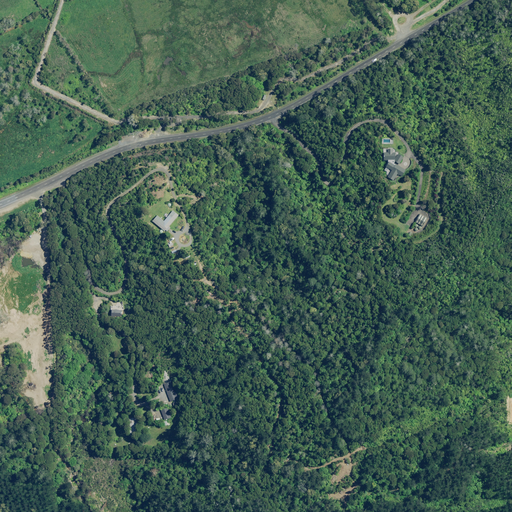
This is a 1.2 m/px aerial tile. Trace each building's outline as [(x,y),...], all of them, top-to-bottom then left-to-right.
[(394,149),(389,149),(388,153),(385,153),(385,160),(396,160),(396,153),(393,153),(394,149)] [(400,165),(404,157),(399,154),(395,162),(400,165)] [(395,166),(390,162),(387,167),(392,170),(388,177),(394,181),(398,174),(402,177),(406,170),(396,164),(395,166)] [(179,216),(173,211),(164,221),(158,216),(153,221),(163,229),(162,230),(164,232),(169,226),(170,226),(179,216)] [(424,227),(428,219),(419,215),(415,223),(424,227)] [(423,227),(416,224),(415,223),(412,229),(418,232),(419,229),(421,230),(423,227)] [(179,399),(172,382),(165,384),(171,402),(179,399)] [(171,418),(168,409),(162,411),(165,420),(171,418)] [(140,432),(137,417),(130,418),(133,433),(140,432)]
